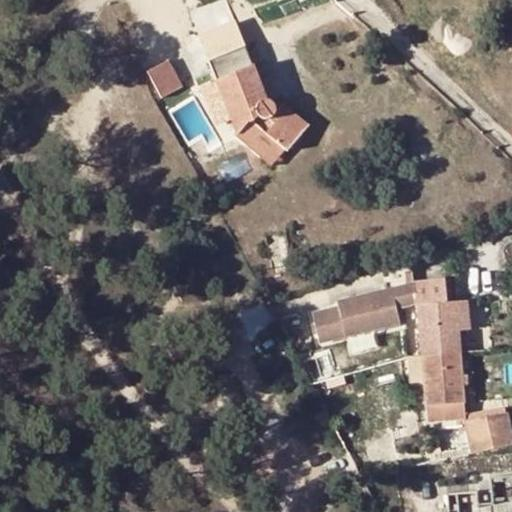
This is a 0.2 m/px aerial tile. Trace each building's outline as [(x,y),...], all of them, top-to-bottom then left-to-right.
[(290,129),(302,116),(281,100),(273,82),(267,84),(252,51),(218,66),(238,129),(258,145),(281,122),(290,129)] [(165,97),(187,85),(172,58),(150,71),(165,97)] [(267,153),(290,129),(281,122),(258,145),(267,153)] [(444,279),(418,281),(338,300),(339,305),(312,312),(321,345),(401,324),(399,309),(419,303),(425,426),(463,426),(459,330),(473,330),(471,299),(447,300),(444,279)] [(511,412),(468,419),(473,452),(511,445),(511,412)]
